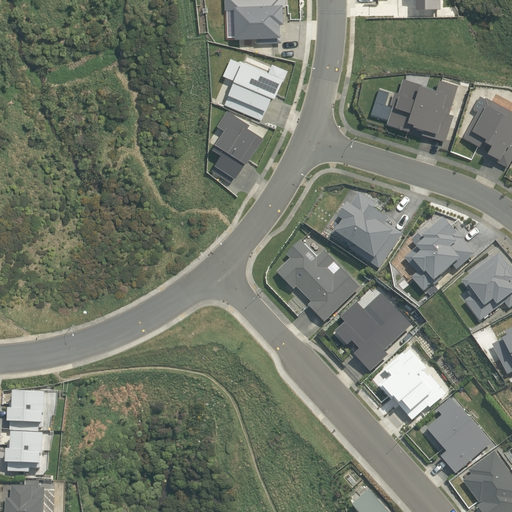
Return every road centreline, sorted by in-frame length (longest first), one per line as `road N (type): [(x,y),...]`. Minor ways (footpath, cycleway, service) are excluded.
road 1 (residential): [(218,267),(435,511)]
road 2 (residential): [(0,361),(129,331),(197,292),(218,267)]
road 3 (residential): [(308,134),(476,193),(511,214)]
road 4 (residential): [(218,267),(249,251),(308,134)]
road 5 (residential): [(308,134),(324,80),(332,0)]
